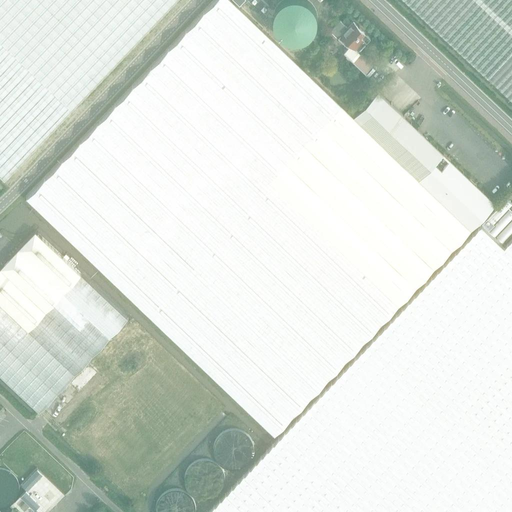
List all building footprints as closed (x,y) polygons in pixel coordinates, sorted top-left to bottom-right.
[(173,0),(0,0),(0,171),(5,176),(173,0)] [(274,435),(353,352),(397,306),(268,181),(341,104),(230,0),(214,0),(26,197),(274,435)] [(263,0),(252,0),(264,11),(270,5),(263,0)] [(318,26),(329,14),(317,3),(319,2),(317,0),(305,0),(298,8),(318,26)] [(511,0),(403,0),(473,65),(511,102),(511,0)] [(373,64),(358,50),(370,37),(352,21),(347,27),(340,21),(330,31),(348,48),(344,52),(353,61),(365,72),(373,64)] [(387,55),(392,60),(396,55),(391,50),(387,55)] [(378,90),(354,116),(341,104),(268,181),(397,306),(496,204),(378,90)] [(482,226),(208,511),(511,511),(511,239),(504,247),(482,226)] [(35,230),(0,267),(0,306),(27,332),(82,273),(64,257),(35,230)] [(0,373),(40,410),(128,316),(82,273),(27,332),(0,306),(0,373)] [(15,487),(15,484),(14,480),(12,478),(10,475),(7,473),(4,471),(1,470),(0,469),(0,504),(1,504),(3,503),(6,502),(9,500),(11,497),(13,494),(14,491),(15,487)] [(37,469),(22,485),(27,490),(42,475),(37,469)] [(26,491),(21,497),(26,502),(30,506),(35,510),(40,505),(26,491)] [(21,507),(25,510),(30,506),(26,502),(21,507)]
